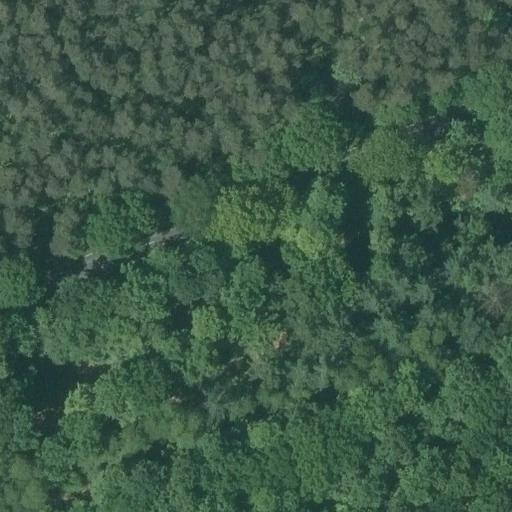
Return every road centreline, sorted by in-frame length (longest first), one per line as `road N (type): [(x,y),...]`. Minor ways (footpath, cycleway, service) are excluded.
road 1 (secondary): [(0,305),(511,99)]
road 2 (track): [(36,511),(511,359)]
